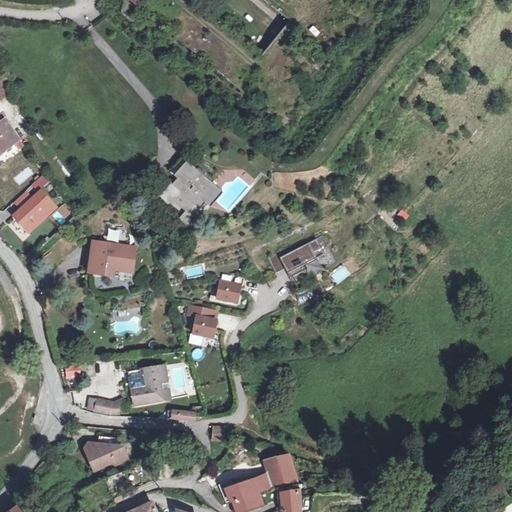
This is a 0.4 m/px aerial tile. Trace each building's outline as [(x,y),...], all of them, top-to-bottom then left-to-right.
[(267,0),(289,18),(271,39),(303,64),(348,0),(267,0)] [(22,116),(8,126),(20,142),(32,133),(22,116)] [(8,126),(0,130),(0,164),(24,149),(20,142),(8,126)] [(187,159),(175,173),(179,177),(183,180),(178,186),(174,182),(163,195),(173,203),(175,201),(184,208),(182,211),(185,214),(183,216),(190,222),(203,207),(202,207),(207,201),(211,204),(220,193),(211,185),(214,182),(206,175),(208,173),(201,167),(199,169),(191,162),(187,159)] [(28,192),(17,202),(23,209),(15,216),(30,233),(58,208),(43,192),(34,199),(28,192)] [(402,210),(397,217),(406,222),(411,215),(402,210)] [(110,227),(109,238),(119,238),(120,228),(110,227)] [(318,240),(271,262),(278,277),(288,273),(289,275),(292,273),(296,281),(308,275),(305,270),(327,260),(318,240)] [(113,265),(141,267),(142,247),(99,243),(96,277),(113,278),(113,265)] [(113,265),(113,278),(120,279),(121,273),(140,274),(141,267),(113,265)] [(338,285),(351,275),(344,265),(331,275),(338,285)] [(250,282),(228,277),(221,303),(241,308),(245,291),(248,291),(250,282)] [(220,318),(193,311),(191,320),(199,322),(195,339),(215,344),(219,327),(218,327),(220,318)] [(82,378),(81,364),(66,365),(67,379),(82,378)] [(130,388),(133,404),(163,402),(158,368),(141,369),(142,386),(130,388)] [(91,396),(88,406),(118,414),(122,399),(113,402),(91,396)] [(190,425),(190,417),(174,415),(174,423),(190,425)] [(225,443),(227,428),(222,427),(215,426),(212,442),(225,443)] [(94,445),(90,447),(86,449),(82,452),(95,475),(97,474),(104,470),(108,473),(127,460),(116,442),(98,440),(98,448),(94,445)] [(236,510),(261,502),(293,490),(287,468),(266,473),(268,483),(234,493),(232,488),(221,491),(226,508),(235,506),(236,510)] [(297,511),(293,499),(278,503),(280,511),(297,511)] [(261,502),(236,510),(236,511),(263,511),(262,505),(261,502)]
